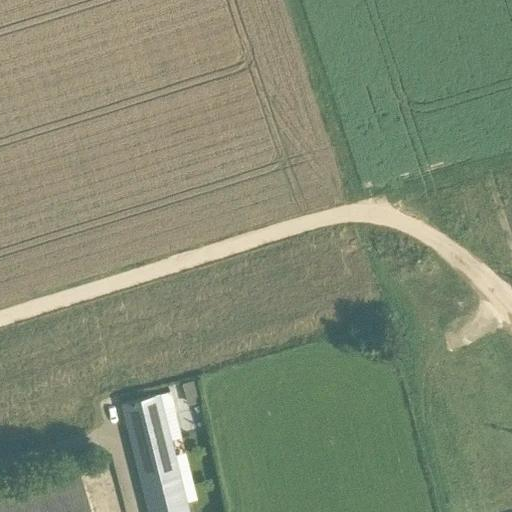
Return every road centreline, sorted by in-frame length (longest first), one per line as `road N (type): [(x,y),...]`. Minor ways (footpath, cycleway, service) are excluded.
road 1 (track): [(511,160),(0,316)]
road 2 (track): [(294,0),(360,207)]
